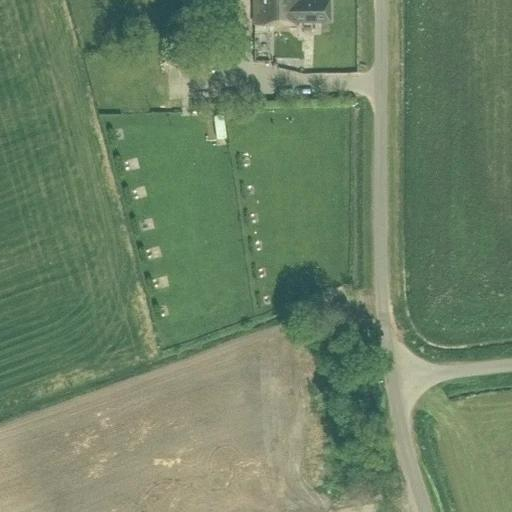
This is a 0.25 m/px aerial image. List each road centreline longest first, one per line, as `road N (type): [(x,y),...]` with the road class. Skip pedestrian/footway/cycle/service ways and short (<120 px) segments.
road 1 (unclassified): [(393,372),(381,288),(382,0)]
road 2 (unclassified): [(432,511),(393,372)]
